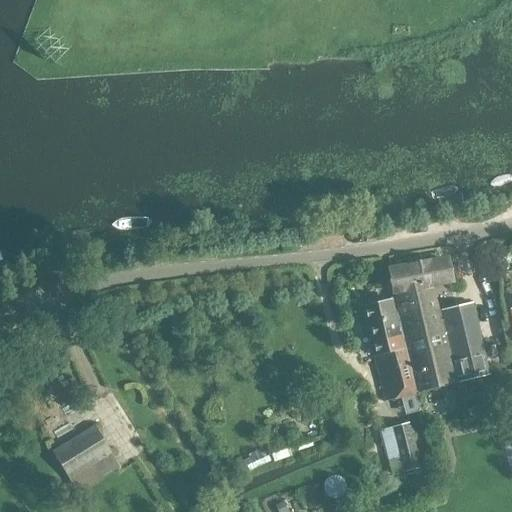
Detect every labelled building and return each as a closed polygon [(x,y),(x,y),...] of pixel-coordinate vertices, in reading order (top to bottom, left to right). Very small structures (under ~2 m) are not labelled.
[(390,270),(395,300),(419,392),(454,383),(450,365),(453,365),(457,382),(489,374),(472,304),(441,312),(441,313),(443,321),(440,322),(431,284),(449,281),(445,260),(390,270)] [(419,392),(395,300),(361,308),(385,401),(419,392)] [(408,423),(387,429),(382,430),(388,461),(399,458),(403,472),(419,468),(408,423)] [(119,466),(111,453),(94,426),(51,452),(68,480),(76,492),(119,466)] [(249,458),(243,460),(248,471),(270,461),(266,450),(260,453),(258,450),(247,455),(249,458)] [(324,486),(324,487),(324,488),(324,489),(324,490),(324,491),(325,492),(325,493),(326,494),(326,495),(327,495),(328,496),(329,496),(329,497),(330,497),(331,498),(332,498),(333,498),(334,499),(335,499),(336,499),(337,498),(338,498),(339,498),(340,498),(341,497),(342,496),(343,495),(344,495),(344,494),(345,493),(345,492),(346,491),(346,490),(346,489),(346,488),(347,487),(346,486),(346,485),(346,484),(346,483),(345,482),(344,481),(344,480),(343,479),(342,478),(341,477),(340,477),(339,476),(338,476),(337,476),(336,476),(335,476),(334,476),(333,476),(332,476),(331,477),(330,477),(329,477),(329,478),(328,478),(327,479),(326,480),(326,481),(325,482),(324,483),(324,484),(324,485),(324,486)] [(283,500),(274,504),(277,511),(284,511),(287,511),(283,500)]
